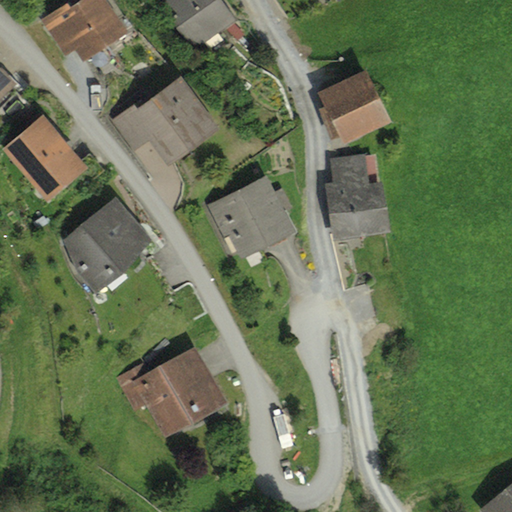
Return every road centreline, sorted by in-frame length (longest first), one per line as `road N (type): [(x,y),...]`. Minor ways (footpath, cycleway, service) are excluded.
road 1 (residential): [(341,305),(313,319),(307,332),(326,385),(333,490),(307,507),(285,503),(270,488),(263,406),(247,363),(164,210),(0,21)]
road 2 (residential): [(341,305),(306,94),(252,0)]
road 3 (track): [(0,239),(47,317),(66,451),(136,511)]
road 4 (residential): [(396,511),(366,453),(341,305)]
